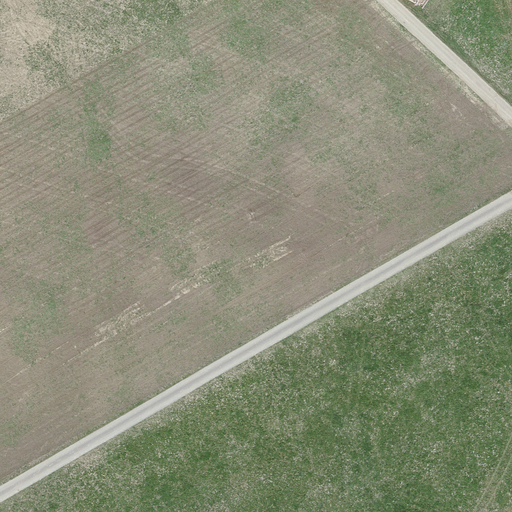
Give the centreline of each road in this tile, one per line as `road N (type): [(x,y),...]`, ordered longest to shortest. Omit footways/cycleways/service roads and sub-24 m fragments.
road 1 (track): [(0,499),(511,204)]
road 2 (unclassified): [(511,121),(385,0)]
